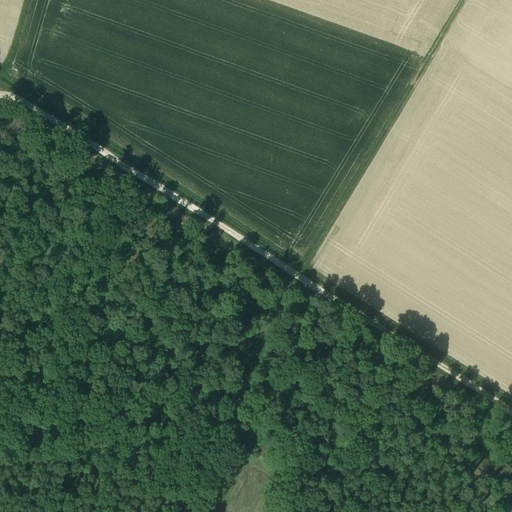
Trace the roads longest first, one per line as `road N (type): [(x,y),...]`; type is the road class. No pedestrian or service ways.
road 1 (track): [(0,74),(511,402)]
road 2 (track): [(470,0),(301,268)]
